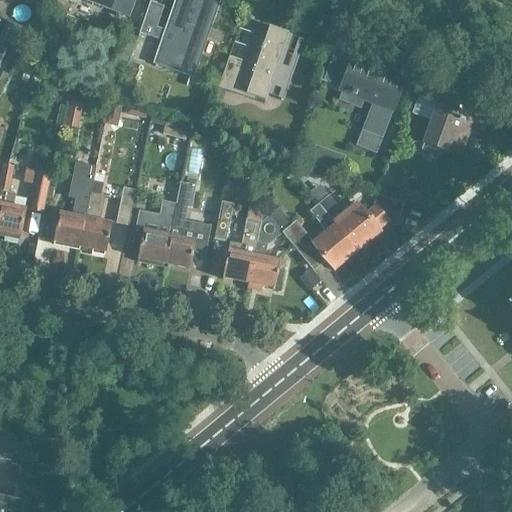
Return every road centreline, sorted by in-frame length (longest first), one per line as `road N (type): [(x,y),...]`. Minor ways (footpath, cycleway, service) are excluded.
road 1 (residential): [(296,377),(0,303)]
road 2 (tertiary): [(128,511),(296,377)]
road 3 (residential): [(487,436),(382,302)]
road 4 (tertiary): [(382,302),(511,197)]
road 5 (residential): [(511,47),(376,0)]
